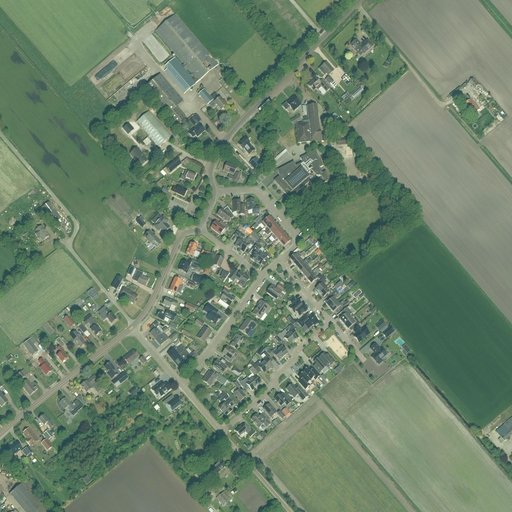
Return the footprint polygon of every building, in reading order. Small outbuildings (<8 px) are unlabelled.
[(184,94),(196,84),(196,83),(198,82),(218,65),(175,15),(155,32),(183,64),(181,66),(175,59),(162,69),(184,94)] [(364,55),(373,47),(368,40),(361,46),(357,40),(350,46),(360,57),(363,54),(364,55)] [(328,76),(334,71),(326,63),(319,69),(324,76),(326,74),(328,76)] [(348,86),(351,84),(349,82),(351,80),(345,75),(341,79),(348,86)] [(160,76),(144,89),(176,127),(186,118),(176,108),(183,102),(160,76)] [(321,87),(326,93),(330,89),(323,82),(321,84),(316,79),(308,86),(313,92),(316,89),(317,91),(321,87)] [(474,89),(479,85),(474,79),(469,83),(474,89)] [(354,99),(363,91),(360,88),(351,96),(354,99)] [(221,111),(226,106),(219,98),(219,99),(215,94),(210,98),(204,90),(198,95),(207,105),(213,101),(214,103),(221,111)] [(476,98),(486,110),(489,107),(482,99),(486,95),(484,92),(476,98)] [(285,111),(289,108),(293,112),(301,105),(294,98),(287,104),(286,103),(282,107),(285,111)] [(473,116),(480,110),(471,99),(464,105),(473,116)] [(304,124),(296,124),(298,144),(321,141),(320,138),(321,138),(320,131),(319,131),(316,106),(306,107),(308,121),(304,122),(304,124)] [(137,122),(139,125),(158,148),(171,137),(149,112),(137,122)] [(301,120),(299,116),(291,121),(293,125),(301,120)] [(197,138),(204,131),(199,125),(198,125),(197,124),(197,123),(193,118),(192,118),(189,121),(193,127),(194,126),(195,128),(191,131),(191,132),(188,134),(192,138),(195,136),(197,138)] [(126,133),(132,128),(128,124),(122,129),(126,133)] [(249,155),(254,150),(248,144),(249,143),(245,138),(239,145),(242,149),(243,148),(249,155)] [(141,167),(147,161),(140,153),(141,153),(137,148),(130,155),(137,163),(141,167)] [(293,162),(277,171),(279,177),(274,182),(291,201),(296,196),(295,195),(311,181),(311,183),(310,183),(313,189),(330,180),(325,172),(322,174),(319,169),(323,167),(314,151),(300,159),(302,163),(295,167),(293,162)] [(261,163),(256,158),(249,164),(254,170),(261,163)] [(170,174),(181,164),(177,159),(166,168),(170,174)] [(233,175),(236,168),(226,164),(223,171),(233,175)] [(193,181),(196,175),(188,172),(185,171),(183,176),(181,176),(180,180),(184,182),(186,178),(193,181)] [(184,197),(187,190),(178,186),(177,188),(174,187),(171,192),(175,194),(175,193),(184,197)] [(254,200),(246,201),(247,212),(252,211),(252,215),(259,215),(258,208),(255,209),(254,200)] [(240,201),(232,201),(233,212),(234,212),(236,212),(237,215),(238,215),(244,215),(244,208),(244,205),(240,205),(240,201)] [(61,219),(53,209),(54,209),(49,203),(40,209),(45,216),(47,214),(54,224),(61,219)] [(231,219),(232,219),(234,217),(230,211),(227,213),(227,214),(221,210),(217,215),(225,221),(226,221),(228,223),(231,219)] [(164,234),(166,232),(167,233),(169,231),(168,230),(170,229),(166,225),(168,222),(163,217),(162,218),(158,215),(151,222),(155,225),(153,227),(158,232),(161,230),(164,234)] [(264,228),(266,227),(272,221),(269,217),(264,221),(262,219),(259,221),(256,224),(258,226),(261,224),(264,228)] [(140,218),(136,223),(142,228),(145,225),(142,222),(143,221),(140,218)] [(276,225),(272,221),(266,227),(267,229),(264,232),(265,234),(269,231),(276,225)] [(211,228),(220,235),(224,230),(225,231),(228,227),(224,224),(223,227),(216,222),(211,228)] [(273,235),(279,229),(276,225),(269,231),(265,234),(267,236),(271,233),(273,235)] [(38,239),(40,238),(42,242),(49,237),(41,226),(35,231),(35,232),(34,233),(38,239)] [(279,229),(273,235),(270,237),(272,239),(274,241),(276,239),(283,233),(279,229)] [(158,242),(160,241),(153,234),(152,234),(149,231),(143,237),(153,246),(157,249),(161,244),(158,242)] [(239,240),(234,246),(239,249),(245,242),(246,240),(243,238),(244,237),(237,232),(234,236),(239,240)] [(278,241),(280,243),(286,237),(283,233),(276,239),(274,241),(276,243),(278,241)] [(283,247),(290,242),(286,237),(280,243),(283,247)] [(245,242),(239,249),(243,253),(246,249),(249,245),(250,244),(253,246),(255,243),(250,240),(248,238),(246,240),(245,242)] [(195,252),(200,254),(202,255),(204,252),(201,251),(197,248),(197,247),(193,245),(194,244),(191,243),(191,244),(190,244),(188,249),(195,252)] [(252,257),(250,258),(255,262),(261,254),(263,251),(261,249),(257,245),(253,250),(255,252),(252,257)] [(320,248),(314,253),(318,257),(323,252),(320,248)] [(188,249),(186,254),(193,257),(195,252),(188,249)] [(289,259),(293,264),(299,258),(301,256),(304,254),(302,252),(300,254),(298,252),(289,259)] [(261,254),(255,262),(260,265),(265,259),(267,261),(271,257),(266,253),(264,257),(261,254)] [(219,269),(223,260),(217,257),(213,266),(219,269)] [(303,262),(299,258),(293,264),(296,268),(303,262)] [(189,260),(187,264),(182,262),(178,270),(186,274),(189,267),(197,271),(200,265),(189,260)] [(296,268),(300,272),(306,266),(303,262),(296,268)] [(300,272),(303,276),(310,270),(306,266),(300,272)] [(218,269),(216,275),(221,277),(220,279),(223,283),(229,273),(218,269)] [(303,276),(307,280),(318,270),(316,269),(312,272),(310,270),(303,276)] [(242,288),(244,285),(249,279),(240,272),(239,273),(234,270),(228,278),(233,282),(235,278),(240,282),(238,285),(242,288)] [(318,270),(307,280),(310,284),(317,278),(315,276),(320,272),(318,270)] [(137,271),(133,281),(137,283),(145,287),(148,280),(141,277),(143,274),(137,271)] [(195,282),(203,285),(206,279),(198,276),(195,275),(193,281),(195,282)] [(117,276),(111,287),(116,290),(122,279),(117,276)] [(319,294),(325,288),(323,285),(326,283),(325,281),(326,280),(324,277),(318,282),(320,285),(315,289),(319,294)] [(175,278),(171,286),(169,290),(175,293),(179,285),(181,286),(183,282),(181,281),(175,278)] [(283,286),(290,291),(294,287),(287,281),(283,286)] [(271,286),(266,293),(276,300),(277,298),(280,301),(285,294),(284,293),(286,290),(279,285),(275,289),(271,286)] [(133,304),(138,296),(124,288),(119,296),(133,304)] [(331,295),(336,291),(337,290),(334,288),(332,290),(331,288),(328,290),(325,288),(319,294),(322,298),(328,293),(331,295)] [(92,289),(87,293),(91,298),(96,294),(92,289)] [(220,300),(229,306),(231,303),(232,303),(234,299),(228,295),(230,293),(225,289),(222,293),(221,292),(216,298),(220,300)] [(325,304),(329,309),(336,302),(334,300),(336,298),(337,299),(340,296),(336,291),(331,295),(333,297),(332,298),(325,304)] [(361,294),(358,291),(352,296),(354,299),(361,294)] [(176,307),(177,303),(173,301),(173,302),(165,299),(162,305),(170,308),(172,305),(176,307)] [(266,314),(270,308),(260,301),(257,306),(258,306),(252,314),(260,319),(265,314),(266,314)] [(298,301),(296,303),(289,309),(293,314),(295,313),(299,317),(304,313),(304,314),(307,311),(306,310),(307,310),(302,304),(301,305),(298,301)] [(336,302),(329,309),(332,313),(341,306),(343,308),(349,303),(347,301),(344,303),(343,301),(338,305),(336,302)] [(184,309),(188,310),(193,313),(196,307),(187,303),(184,309)] [(211,306),(208,305),(205,309),(204,310),(203,311),(208,315),(206,318),(215,325),(217,321),(218,322),(221,318),(216,315),(218,311),(211,306)] [(104,308),(98,312),(100,315),(99,316),(103,321),(106,318),(111,324),(116,320),(111,314),(107,310),(106,311),(104,308)] [(339,321),(343,326),(351,319),(353,317),(346,309),(341,313),(344,316),(339,321)] [(165,318),(170,320),(173,322),(176,315),(168,311),(166,314),(164,312),(164,313),(160,311),(157,317),(164,321),(165,318)] [(313,325),(314,326),(317,323),(316,322),(317,321),(312,315),(306,321),(304,318),(305,317),(297,324),(301,328),(304,326),(308,330),(313,325)] [(95,336),(101,332),(96,325),(97,325),(90,316),(82,322),(86,326),(88,323),(92,328),(90,330),(95,336)] [(74,325),(68,317),(63,320),(70,329),(74,325)] [(252,331),(256,325),(247,319),(239,330),(247,336),(251,330),(252,331)] [(353,322),(351,319),(343,326),(347,330),(352,326),(355,329),(360,324),(356,320),(353,322)] [(375,327),(376,328),(379,332),(385,327),(381,322),(375,327)] [(83,334),(87,331),(81,325),(78,328),(83,334)] [(285,332),(287,334),(294,342),(298,338),(293,331),(295,329),(291,325),(289,327),(289,328),(285,332)] [(158,327),(156,328),(149,334),(155,340),(161,334),(157,329),(159,328),(158,327)] [(366,331),(364,329),(361,331),(358,327),(353,331),(355,334),(356,333),(357,334),(353,338),(358,343),(368,335),(365,332),(366,331)] [(206,338),(211,332),(205,328),(197,337),(203,342),(206,339),(206,338)] [(386,339),(393,333),(389,328),(382,335),(386,339)] [(161,335),(161,334),(155,340),(160,346),(167,341),(161,335),(163,333),(165,335),(168,332),(167,330),(163,333),(161,335)] [(76,343),(80,348),(85,345),(83,342),(76,332),(70,337),(75,344),(76,343)] [(277,337),(281,341),(280,341),(281,341),(284,339),(290,345),(294,342),(287,334),(285,332),(281,335),(280,333),(277,336),(277,337)] [(178,338),(175,334),(168,339),(172,343),(178,338)] [(237,347),(243,339),(236,334),(233,338),(235,339),(230,345),(236,350),(238,347),(237,347)] [(32,356),(38,351),(33,345),(35,343),(31,338),(23,344),(32,356)] [(62,363),(67,359),(62,353),(64,352),(61,348),(64,346),(59,338),(56,341),(60,346),(56,349),(60,354),(57,356),(62,363)] [(280,348),(277,350),(283,357),(288,353),(279,343),(277,345),(280,348)] [(380,350),(376,345),(370,349),(373,352),(375,354),(371,358),(376,364),(377,363),(378,365),(382,362),(380,360),(386,355),(381,349),(380,350)] [(175,347),(167,354),(172,361),(185,350),(181,346),(177,350),(175,347)] [(232,358),(235,353),(227,347),(222,354),(227,357),(225,360),(230,364),(234,359),(232,358)] [(187,353),(185,350),(172,361),(178,367),(184,361),(186,359),(190,364),(196,358),(194,356),(192,354),(190,356),(187,353)] [(283,357),(277,350),(274,353),(272,350),(270,352),(269,350),(266,352),(271,358),(274,356),(279,361),(283,357)] [(128,365),(138,357),(133,351),(129,354),(130,354),(128,356),(128,355),(123,359),(128,365)] [(264,361),(262,363),(261,363),(268,370),(272,367),(266,359),(269,357),(265,352),(263,354),(264,356),(262,358),(264,361)] [(324,354),(322,356),(320,356),(318,358),(326,367),(329,365),(330,366),(334,362),(329,356),(328,355),(325,357),(324,354)] [(314,368),(319,374),(326,367),(318,358),(316,360),(316,361),(314,363),(315,365),(313,367),(314,368)] [(46,376),(51,371),(45,364),(46,364),(42,359),(38,361),(42,367),(40,368),(46,376)] [(229,369),(232,366),(226,362),(224,365),(217,360),(212,367),(222,374),(227,368),(229,369)] [(264,374),(268,370),(261,363),(262,363),(260,360),(254,365),(252,362),(250,364),(254,370),(258,367),(264,374)] [(115,371),(109,364),(104,368),(109,374),(107,375),(111,380),(118,375),(115,371)] [(254,376),(250,380),(256,387),(260,383),(254,377),(257,375),(251,368),(248,370),(254,376)] [(303,373),(310,381),(313,379),(315,381),(318,379),(320,377),(313,369),(311,372),(308,368),(303,373)] [(23,370),(16,376),(14,377),(18,382),(27,375),(23,370)] [(224,386),(227,381),(216,374),(215,376),(209,372),(206,376),(207,376),(206,378),(205,377),(202,381),(210,387),(215,380),(224,386)] [(116,388),(128,378),(124,373),(112,383),(116,388)] [(311,381),(310,381),(303,373),(298,377),(301,380),(298,383),(305,390),(309,387),(308,384),(311,381)] [(91,389),(90,387),(93,385),(95,383),(98,381),(94,376),(86,382),(81,386),(86,393),(91,389)] [(17,383),(13,377),(8,381),(13,387),(17,383)] [(246,385),(251,391),(256,387),(250,380),(248,377),(244,380),(245,380),(243,382),(241,381),(238,383),(242,388),(246,385)] [(320,377),(318,379),(324,386),(326,384),(320,377)] [(35,387),(34,389),(27,380),(21,384),(30,396),(37,390),(35,387)] [(145,388),(148,392),(157,385),(154,381),(145,388)] [(170,390),(166,384),(160,389),(158,386),(152,391),(156,396),(158,394),(161,397),(170,390)] [(98,393),(97,393),(97,394),(102,390),(98,385),(97,386),(93,388),(96,392),(96,391),(98,393)] [(294,388),(292,385),(286,390),(289,393),(289,394),(289,395),(290,396),(291,396),(294,399),(297,396),(302,401),(307,397),(297,385),(294,388)] [(240,401),(245,397),(238,389),(233,394),(240,401)] [(225,400),(228,398),(228,397),(225,393),(222,396),(218,399),(220,402),(224,399),(225,400)] [(280,395),(274,400),(280,407),(284,404),(287,406),(291,403),(283,394),(281,396),(280,395)] [(84,406),(86,404),(79,396),(77,398),(84,406)] [(176,397),(174,399),(170,402),(168,399),(163,403),(165,406),(167,405),(172,411),(181,404),(176,397)] [(75,410),(75,409),(71,405),(70,405),(65,399),(60,403),(65,410),(67,408),(71,413),(71,412),(75,410)] [(226,416),(232,411),(229,408),(234,405),(229,400),(225,404),(225,403),(219,408),(226,416)] [(270,418),(276,413),(269,404),(263,410),(270,418)] [(286,409),(282,412),(286,417),(290,414),(286,409)] [(266,428),(270,425),(265,419),(262,415),(259,417),(257,415),(251,420),(258,429),(263,424),(266,428)] [(44,416),(38,420),(44,426),(46,424),(50,429),(53,426),(49,421),(49,422),(44,416)] [(500,438),(504,442),(511,435),(511,417),(495,432),(500,438)] [(245,432),(249,437),(251,437),(255,434),(252,430),(251,431),(249,428),(247,430),(242,425),(235,431),(239,437),(245,432)] [(29,429),(23,433),(24,434),(23,435),(27,440),(25,441),(30,446),(33,444),(35,444),(39,441),(33,434),(32,434),(29,429)] [(53,437),(48,430),(44,433),(49,440),(53,437)] [(46,439),(41,443),(47,451),(52,447),(46,439)] [(22,449),(17,442),(13,445),(13,446),(12,448),(11,447),(7,450),(6,450),(8,453),(9,454),(12,457),(22,449)] [(26,457),(28,456),(30,454),(31,453),(27,448),(22,452),(26,457)] [(217,474),(225,467),(220,461),(219,462),(218,462),(218,463),(209,471),(215,479),(219,476),(217,474)] [(196,475),(203,483),(204,485),(212,478),(208,472),(207,473),(204,469),(196,475)] [(190,480),(186,483),(192,489),(195,486),(190,480)] [(53,511),(25,481),(9,494),(24,511),(53,511)] [(223,507),(233,498),(226,490),(216,498),(223,507)]
